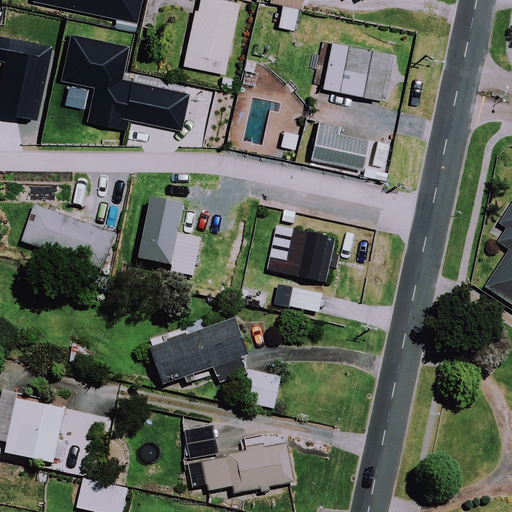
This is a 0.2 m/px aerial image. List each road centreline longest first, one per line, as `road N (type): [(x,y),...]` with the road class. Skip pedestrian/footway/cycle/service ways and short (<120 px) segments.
road 1 (residential): [(431,219),(210,163),(0,161)]
road 2 (unclassified): [(368,511),(431,219)]
road 3 (unclassified): [(431,219),(458,86)]
